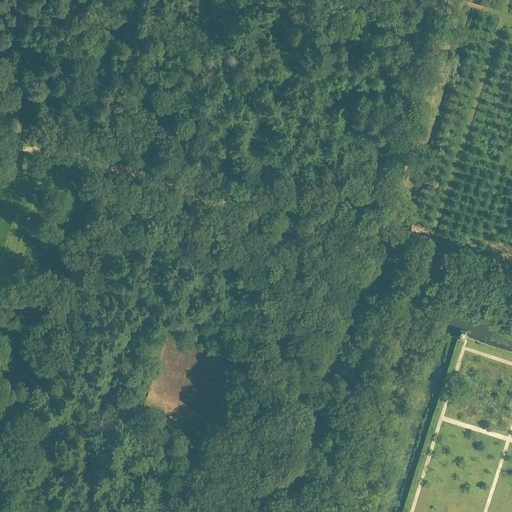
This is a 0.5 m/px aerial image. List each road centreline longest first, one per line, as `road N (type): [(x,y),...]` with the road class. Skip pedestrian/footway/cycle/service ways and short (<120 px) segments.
road 1 (track): [(511,298),(80,159),(0,150)]
road 2 (track): [(380,255),(299,511)]
road 3 (track): [(0,407),(80,159)]
road 4 (track): [(112,0),(60,154)]
